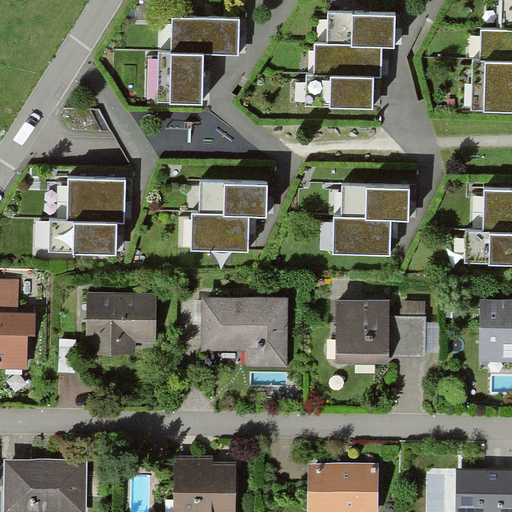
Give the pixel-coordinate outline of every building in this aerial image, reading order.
[(511,0),(502,0),(501,31),(511,31),(511,0)] [(329,48),(383,49),(397,50),(398,19),(330,17),(329,48)] [(172,53),(210,54),(238,55),(239,40),(239,24),(192,23),(172,23),(172,53)] [(480,62),(511,63),(511,31),(501,31),(481,30),(480,62)] [(315,78),(376,79),(382,79),(383,49),(329,48),(316,48),(315,78)] [(164,53),(163,104),(209,105),(209,80),(210,54),(172,53),(164,53)] [(472,62),(471,110),(511,111),(511,63),(480,62),(472,62)] [(305,78),(304,107),(375,109),(376,79),(315,78),(305,78)] [(69,223),(120,223),(126,223),(126,204),(127,181),(69,180),(69,223)] [(198,211),(248,213),(268,213),(268,201),(268,182),(199,180),(198,211)] [(343,219),(392,220),(412,220),(412,204),(413,189),(343,187),(343,219)] [(484,231),(511,231),(511,192),(485,192),(484,231)] [(191,211),(190,248),(247,249),(248,221),(248,213),(198,211),(191,211)] [(335,218),(334,255),(391,256),(392,225),(392,220),(343,219),(335,218)] [(51,222),(51,252),(119,253),(120,235),(120,223),(69,223),(51,222)] [(466,231),(465,263),(511,263),(511,231),(484,231),(466,231)] [(27,282),(0,281),(0,370),(28,370),(28,337),(35,338),(35,316),(26,316),(27,282)] [(156,298),(90,297),(89,355),(133,356),(133,345),(155,345),(156,298)] [(289,298),(206,297),(205,351),(245,352),(245,367),(289,368),(289,298)] [(389,299),(338,299),(338,362),(389,362),(389,354),(389,315),(389,299)] [(511,301),(482,301),(481,361),(511,362),(511,301)] [(389,315),(389,354),(425,354),(425,315),(389,315)] [(430,323),(430,351),(442,351),(442,323),(430,323)] [(84,511),(85,457),(5,456),(4,511),(84,511)] [(233,511),(234,456),(176,456),(176,511),(231,511),(233,511)] [(380,462),(312,461),(312,509),(380,510),(380,462)] [(511,511),(511,465),(457,466),(456,511),(511,511)]
